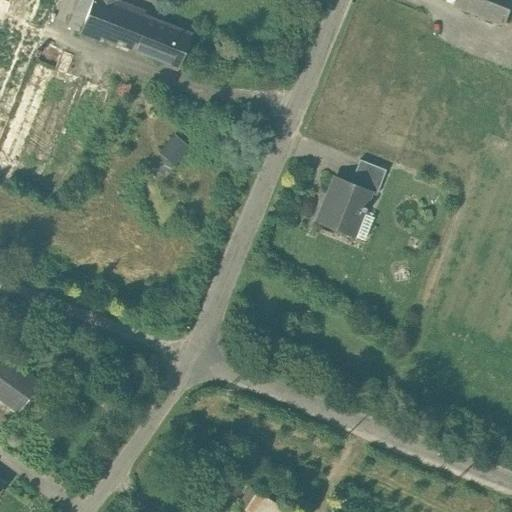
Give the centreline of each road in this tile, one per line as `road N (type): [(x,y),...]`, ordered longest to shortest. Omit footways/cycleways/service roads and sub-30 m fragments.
road 1 (residential): [(197,362),(339,0)]
road 2 (unclassified): [(511,485),(197,362)]
road 3 (track): [(237,264),(365,347),(502,408)]
road 4 (track): [(197,362),(0,280)]
road 5 (residential): [(87,511),(197,362)]
